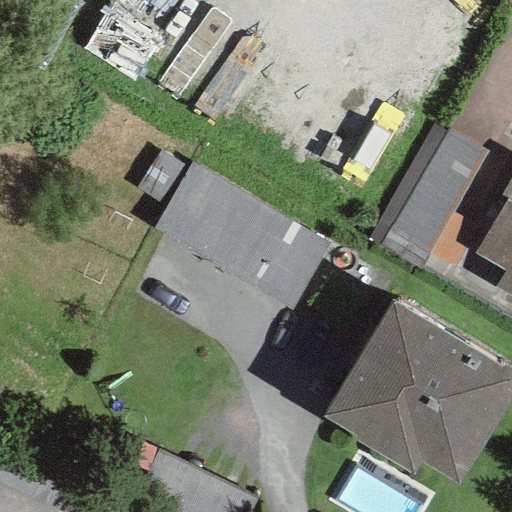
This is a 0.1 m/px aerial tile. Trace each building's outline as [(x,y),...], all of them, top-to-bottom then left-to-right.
[(486,152),(447,129),(445,134),(431,126),(366,240),(419,270),(428,254),(452,211),(486,152)] [(330,245),(191,162),(152,227),(291,310),(330,245)] [(511,173),(499,195),(506,199),(474,253),(503,270),(493,287),(511,298),(511,173)] [(452,211),(428,254),(454,269),(478,226),(452,211)] [(511,393),(511,372),(390,302),(320,421),(413,476),(421,464),(458,485),(511,393)] [(354,462),(342,491),(393,511),(404,511),(415,487),(354,462)]
